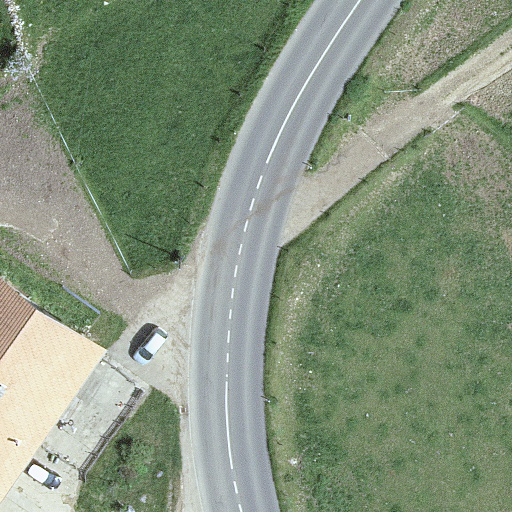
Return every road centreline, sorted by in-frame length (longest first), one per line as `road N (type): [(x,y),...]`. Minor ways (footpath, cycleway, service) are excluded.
road 1 (secondary): [(361,0),(284,121),(245,224),(225,392),(242,511)]
road 2 (track): [(245,224),(326,193),(511,48)]
